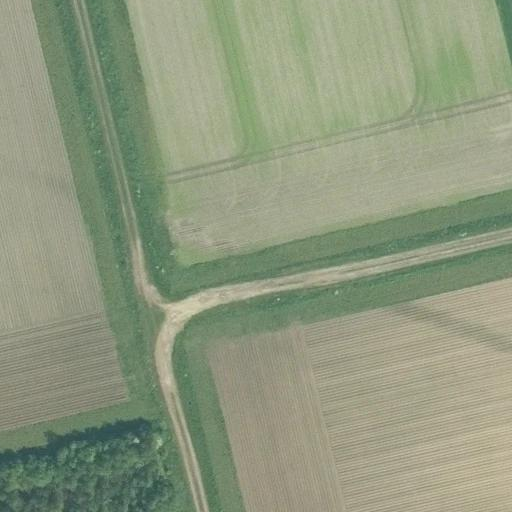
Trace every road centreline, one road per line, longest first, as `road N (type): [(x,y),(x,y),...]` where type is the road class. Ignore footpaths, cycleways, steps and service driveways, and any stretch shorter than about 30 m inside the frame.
road 1 (track): [(152,317),(77,0)]
road 2 (track): [(197,511),(152,317)]
